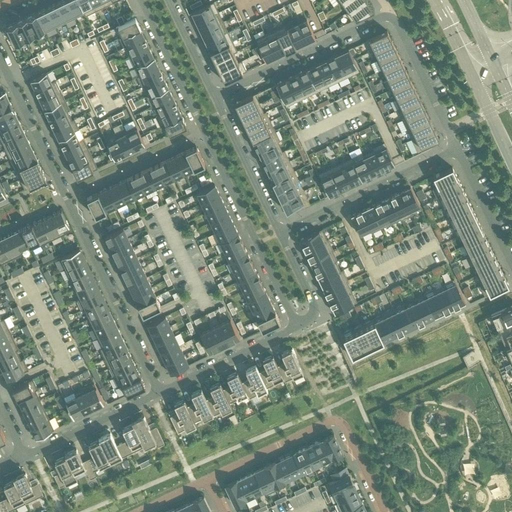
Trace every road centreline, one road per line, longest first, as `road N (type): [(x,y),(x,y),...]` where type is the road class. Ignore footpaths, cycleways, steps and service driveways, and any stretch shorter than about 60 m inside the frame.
road 1 (residential): [(0,59),(159,391)]
road 2 (residential): [(455,149),(388,14),(214,97)]
road 3 (residential): [(139,0),(256,245)]
road 4 (residential): [(207,481),(335,421),(385,511)]
road 5 (residential): [(279,233),(455,149)]
road 6 (motorway): [(448,0),(511,142)]
road 7 (residential): [(159,391),(296,328)]
road 8 (residential): [(279,233),(214,97)]
road 9 (residential): [(24,456),(159,391)]
road 10 (residential): [(511,263),(455,149)]
